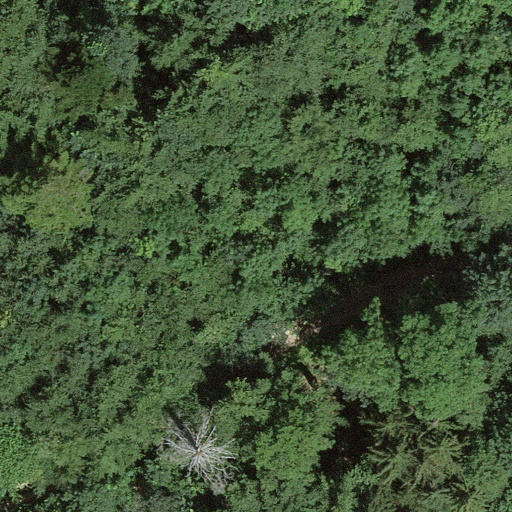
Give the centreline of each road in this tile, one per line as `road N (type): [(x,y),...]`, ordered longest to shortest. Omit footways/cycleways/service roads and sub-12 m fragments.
road 1 (track): [(352,300),(101,451),(0,498)]
road 2 (track): [(352,300),(511,257)]
